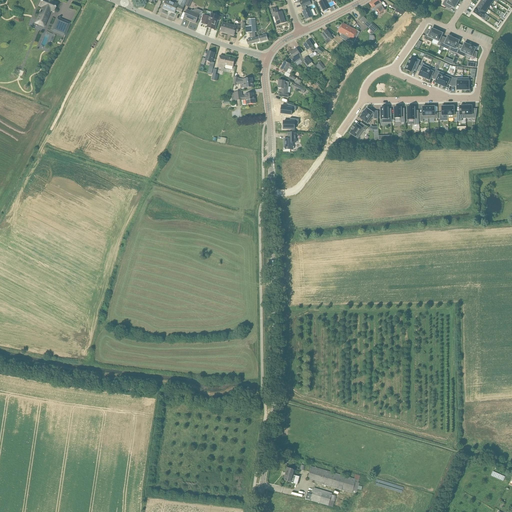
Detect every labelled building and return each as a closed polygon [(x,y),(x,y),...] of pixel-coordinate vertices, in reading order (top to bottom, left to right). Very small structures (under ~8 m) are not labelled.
[(39,16),(36,23),(44,26),(46,20),(47,19),(51,10),(53,12),(57,4),(57,3),(53,1),(53,0),(52,0),(41,0),(39,6),(42,7),(41,8),(38,16),(39,16)] [(171,1),(168,0),(166,0),(163,8),(174,13),(176,10),(181,13),(186,0),(179,0),(177,5),(170,2),(171,1)] [(321,0),(323,3),(321,4),(324,13),(331,10),(329,6),(334,4),(331,0),(321,0)] [(381,3),(380,2),(378,0),(374,0),(369,4),(373,9),(375,12),(377,11),(379,14),(385,10),(381,3)] [(452,0),(445,0),(443,5),(449,9),(451,6),(455,8),(458,3),(452,0)] [(482,0),(480,4),(488,9),(491,5),(483,0),(482,0)] [(485,14),(488,9),(480,4),(477,8),(485,14)] [(312,17),(310,13),(309,10),(307,10),(306,7),(302,8),(304,12),(303,12),(306,20),(312,17)] [(402,16),(406,12),(398,7),(395,11),(402,16)] [(274,15),(276,20),(277,25),(285,22),(282,12),(278,13),(276,8),(272,10),(271,10),(273,15),(274,15)] [(481,18),(485,14),(477,8),(473,13),(481,18)] [(190,12),(187,10),(184,17),(192,21),(191,22),(195,23),(196,22),(196,23),(198,18),(200,19),(203,12),(196,9),(194,10),(193,11),(191,10),(190,12)] [(215,30),(216,25),(218,20),(219,21),(220,17),(211,14),(210,17),(203,16),(202,20),(203,21),(202,23),(208,25),(207,27),(215,30)] [(368,21),(365,19),(362,15),(358,20),(361,23),(364,25),(368,21)] [(401,21),(398,25),(407,32),(408,30),(410,31),(416,22),(408,16),(403,23),(401,21)] [(253,19),(249,19),(249,26),(245,26),(246,32),(250,32),(250,39),(247,40),(248,46),(249,45),(248,45),(260,42),(268,40),(266,35),(256,38),(255,32),(256,31),(256,21),(253,21),(253,19)] [(239,28),(244,29),(245,24),(242,22),(241,25),(237,24),(236,27),(223,23),(221,31),(234,35),(235,32),(238,33),(239,28)] [(55,24),(52,31),(65,36),(68,28),(64,26),(63,27),(55,24)] [(348,37),(353,29),(343,24),(338,32),(348,37)] [(372,25),(369,28),(371,31),(370,33),(372,35),(377,29),(372,25)] [(354,29),(353,29),(348,37),(346,41),(348,43),(347,45),(354,44),(360,32),(354,29)] [(428,30),(424,39),(426,40),(428,41),(432,43),(433,39),(437,31),(432,29),(430,32),(428,30)] [(331,36),(330,34),(326,30),(321,34),(325,38),(326,40),(325,41),(327,44),(333,39),(330,36),(331,36)] [(404,41),(407,37),(398,31),(395,36),(392,34),(391,34),(388,38),(397,45),(399,42),(401,44),(402,44),(403,42),(404,41)] [(443,34),(437,31),(433,39),(439,42),(438,45),(440,46),(444,38),(441,36),(443,34)] [(444,38),(440,46),(449,49),(453,39),(448,36),(447,39),(444,38)] [(459,41),(453,39),(449,49),(454,52),(457,54),(460,45),(458,44),(459,41)] [(313,47),(312,45),(309,41),(304,44),(307,50),(306,51),(309,56),(313,53),(312,52),(314,50),(312,47),(313,47)] [(340,46),(337,52),(341,54),(344,48),(343,48),(346,43),(343,41),(340,46)] [(385,49),(387,51),(393,55),(397,50),(394,47),(395,44),(391,41),(385,49)] [(463,46),(460,45),(457,54),(465,57),(466,54),(470,46),(464,43),(463,46)] [(475,48),(470,46),(466,54),(476,58),(477,53),(474,51),(475,48)] [(296,49),(290,53),(292,56),(290,58),(292,60),(295,63),(299,60),(302,58),(296,49)] [(373,55),(366,50),(364,54),(366,56),(362,62),(371,69),(372,69),(375,66),(374,65),(376,63),(373,60),(370,58),(373,55)] [(205,61),(211,63),(214,53),(208,51),(206,59),(203,58),(201,64),(204,65),(205,61)] [(389,61),(393,55),(387,51),(383,56),(389,61)] [(233,67),(234,64),(235,59),(220,56),(219,61),(217,67),(225,69),(225,65),(233,67)] [(307,56),(303,60),(308,66),(312,62),(307,56)] [(409,60),(405,70),(411,72),(413,70),(416,71),(420,61),(417,59),(415,62),(409,60)] [(290,65),(289,64),(285,62),(281,69),(285,72),(286,72),(288,68),(292,70),(294,67),(290,65)] [(325,68),(321,62),(316,66),(320,72),(325,68)] [(357,63),(351,72),(361,78),(365,73),(359,69),(361,66),(357,63)] [(424,65),(419,76),(424,78),(429,67),(424,65)] [(429,67),(424,78),(430,81),(431,78),(434,79),(437,71),(434,70),(429,67)] [(437,71),(434,79),(436,80),(435,83),(441,85),(445,75),(437,71)] [(351,72),(345,81),(350,84),(352,82),(356,85),(361,78),(351,72)] [(445,75),(441,85),(446,88),(448,85),(452,87),(454,78),(445,75)] [(244,88),(248,88),(253,87),(252,78),(243,80),(241,80),(240,84),(244,84),(244,88)] [(454,78),(452,87),(457,87),(457,90),(463,90),(463,78),(454,78)] [(299,86),(300,85),(291,80),(290,81),(293,83),(291,87),(304,94),(306,89),(303,87),(303,88),(299,86)] [(285,81),(284,81),(279,81),(278,88),(281,89),(281,93),(280,93),(279,96),(289,97),(289,93),(288,93),(289,82),(285,82),(285,81)] [(349,102),(350,102),(350,101),(355,94),(351,91),(351,90),(348,89),(343,86),(344,85),(343,85),(343,86),(338,93),(337,93),(338,94),(338,93),(349,102)] [(253,93),(249,94),(245,95),(245,96),(242,96),(241,92),(235,93),(236,101),(242,100),(246,99),(246,105),(255,103),(255,97),(254,97),(253,93)] [(343,104),(338,101),(333,109),(336,111),(344,116),(343,115),(344,114),(345,115),(345,114),(344,114),(347,110),(341,106),(343,104)] [(296,111),(297,107),(287,103),(286,105),(286,106),(282,106),(281,111),(282,111),(282,114),(288,115),(291,115),(292,110),(296,111)] [(467,106),(465,106),(466,115),(466,119),(476,118),(477,109),(472,109),(472,106),(470,106),(470,105),(467,105),(467,106)] [(409,107),(407,108),(408,120),(414,120),(414,125),(419,125),(418,111),(415,111),(414,107),(413,107),(413,106),(409,106),(409,107)] [(423,114),(420,114),(420,122),(423,122),(423,119),(429,119),(428,107),(428,106),(424,106),(424,107),(423,107),(423,114)] [(460,112),(458,112),(458,122),(462,122),(462,119),(466,119),(466,115),(465,106),(460,106),(460,112)] [(382,108),(381,108),(381,119),(385,119),(385,123),(392,123),(391,114),(388,114),(388,108),(386,108),(386,107),(382,107),(382,108)] [(396,108),(394,108),(394,118),(400,118),(401,123),(405,123),(404,109),(401,109),(401,108),(400,108),(400,107),(396,107),(396,108)] [(434,107),(428,107),(429,119),(438,119),(438,113),(435,113),(434,107)] [(442,113),(439,113),(439,119),(442,119),(442,116),(448,116),(447,107),(442,107),(442,113)] [(454,107),(447,107),(448,116),(448,119),(457,118),(457,112),(454,112),(454,107)] [(362,115),(360,118),(368,124),(373,117),(374,117),(374,119),(378,119),(378,111),(374,111),(374,113),(373,113),(367,109),(364,112),(362,115)] [(344,116),(336,111),(332,116),(330,114),(328,116),(332,119),(334,117),(340,121),(342,117),(343,118),(343,117),(342,117),(343,116),(344,116)] [(299,124),(299,119),(290,118),(290,122),(283,121),(283,129),(295,129),(295,124),(299,124)] [(352,130),(350,133),(356,137),(358,139),(364,130),(365,131),(367,127),(361,123),(359,126),(356,124),(354,128),(353,127),(351,129),(352,130)] [(296,133),(288,133),(288,136),(288,139),(285,139),(285,145),(284,145),(284,149),(284,150),(292,150),(292,149),(293,149),(294,149),(294,148),(294,147),(294,146),(293,146),(292,145),(292,143),(296,143),(296,136),(298,136),(298,134),(296,134),(296,133)] [(356,479),(311,466),(307,480),(352,493),(353,491),(357,492),(359,483),(358,483),(359,481),(356,480),(356,479)] [(287,468),(284,480),(289,482),(291,482),(298,484),(300,477),(293,475),(295,470),(292,469),(287,468)] [(332,493),(323,491),(314,488),(312,494),(307,493),(305,499),(329,506),(330,501),(334,503),(336,496),(332,495),(332,493)]
